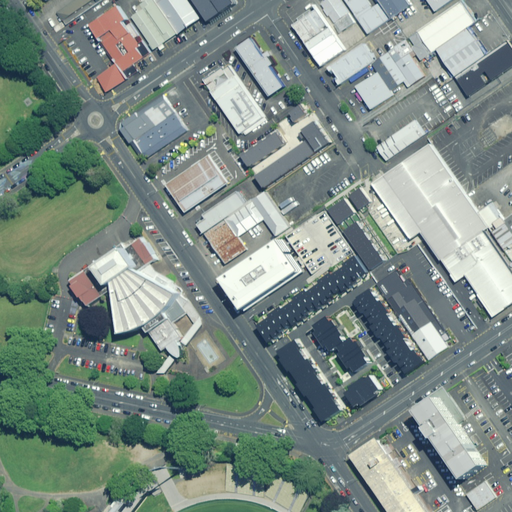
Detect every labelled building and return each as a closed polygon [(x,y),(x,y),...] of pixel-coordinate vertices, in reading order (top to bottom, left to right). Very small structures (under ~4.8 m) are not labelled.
[(66,23),(101,0),(75,0),(57,13),(63,21),(64,20),(66,23)] [(132,17),(154,50),(178,34),(154,0),(145,0),(135,7),(139,12),(132,17)] [(154,0),(178,34),(201,19),(188,0),(154,0)] [(224,13),(215,0),(195,0),(210,22),(224,13)] [(215,0),(224,13),(237,5),(234,0),(215,0)] [(337,0),(324,0),(318,4),(337,32),(352,22),(337,0)] [(367,0),(345,0),(368,35),(391,20),(380,3),(373,8),(367,0)] [(380,0),(381,2),(392,19),(414,5),(410,0),(380,0)] [(423,0),(433,13),(451,0),(423,0)] [(461,3),(405,41),(414,55),(419,62),(435,51),(466,29),(475,23),(461,3)] [(117,5),(89,24),(115,63),(124,77),(136,70),(131,63),(148,51),(117,5)] [(314,9),(290,25),(319,68),(343,52),(314,9)] [(466,29),(435,51),(453,78),(485,57),(466,29)] [(272,64),(265,53),(260,57),(248,40),(235,49),(269,99),(282,90),(267,68),(272,64)] [(423,76),(410,57),(414,55),(405,41),(386,54),(404,81),(408,87),(423,76)] [(338,81),(334,83),(336,87),(341,84),(368,66),(374,62),(362,44),(328,66),(324,69),(326,73),(331,70),(338,81)] [(485,57),(453,78),(465,97),(509,67),(497,49),(485,57)] [(374,75),(386,92),(404,81),(386,54),(374,62),(368,66),(374,75)] [(124,77),(115,63),(96,74),(106,89),(124,77)] [(263,117),(229,68),(225,71),(223,68),(204,81),(239,133),(263,117)] [(374,75),(352,90),(367,112),(389,97),(386,92),(374,75)] [(164,94),(121,124),(145,158),(187,129),(164,94)] [(304,103),(292,112),(295,116),(293,117),(298,123),(311,113),(304,103)] [(472,135),(481,149),(511,129),(502,115),(472,135)] [(375,144),(385,158),(425,131),(415,116),(375,144)] [(277,123),(241,148),(251,163),(287,139),(277,123)] [(269,186),(335,140),(325,126),(321,129),(317,123),(281,148),(285,154),(259,171),(269,186)] [(490,321),(511,306),(511,272),(426,149),(382,180),(420,235),(453,283),(460,278),(490,321)] [(208,158),(165,186),(183,214),(227,186),(208,158)] [(382,180),(370,188),(408,243),(420,235),(382,180)] [(263,194),(250,203),(262,221),(273,238),(286,229),(263,194)] [(234,196),(202,217),(205,221),(196,227),(202,235),(242,208),(234,196)] [(342,196),(321,209),(347,250),(369,236),(342,196)] [(250,203),(223,221),(229,231),(235,239),(262,221),(250,203)] [(511,214),(499,224),(511,242),(511,241),(511,214)] [(223,221),(202,235),(208,244),(229,231),(223,221)] [(285,236),(303,262),(319,251),(301,225),(285,236)] [(229,231),(208,244),(216,256),(236,242),(235,239),(229,231)] [(249,311),(305,272),(281,238),(225,277),(249,311)] [(184,355),(183,351),(203,324),(203,321),(195,310),(189,300),(180,296),(184,290),(173,284),(174,282),(155,272),(151,265),(158,260),(144,239),(128,250),(124,244),(72,280),(76,285),(74,287),(82,299),(84,298),(90,307),(113,291),(117,315),(120,314),(123,334),(128,334),(133,333),(137,332),(142,330),(147,328),(148,327),(164,351),(168,348),(172,352),(173,354),(158,374),(166,374),(178,357),(179,358),(180,358),(181,359),(182,358),(183,358),(183,357),(184,357),(184,356),(184,355)] [(236,242),(216,256),(222,266),(243,252),(236,242)] [(271,319),(259,327),(271,345),(283,337),(281,334),(294,325),(296,327),(307,320),(306,318),(320,308),(321,310),(332,303),(330,301),(345,291),(346,292),(358,284),(357,282),(370,274),(358,257),(346,265),(347,268),(335,276),(333,274),(321,282),(322,284),(310,292),(308,291),(295,300),(297,302),(285,309),(284,307),(270,317),(271,319)] [(408,261),(397,268),(374,284),(414,342),(437,326),(408,285),(419,278),(408,261)] [(371,290),(355,302),(405,373),(422,361),(371,290)] [(328,320),(314,330),(329,353),(337,348),(340,353),(337,355),(348,370),(352,368),(354,371),(369,362),(351,337),(343,343),(328,320)] [(342,409),(296,341),(279,353),(325,420),(342,409)] [(371,377),(346,394),(355,407),(380,390),(371,377)] [(464,418),(447,393),(416,414),(464,484),(489,467),(458,422),(464,418)] [(427,511),(378,440),(352,458),(388,511),(427,511)] [(180,469),(182,478),(197,475),(195,465),(180,469)] [(498,497),(487,482),(469,494),(480,510),(498,497)] [(117,504),(114,501),(105,511),(125,511),(130,507),(121,499),(117,504)]
